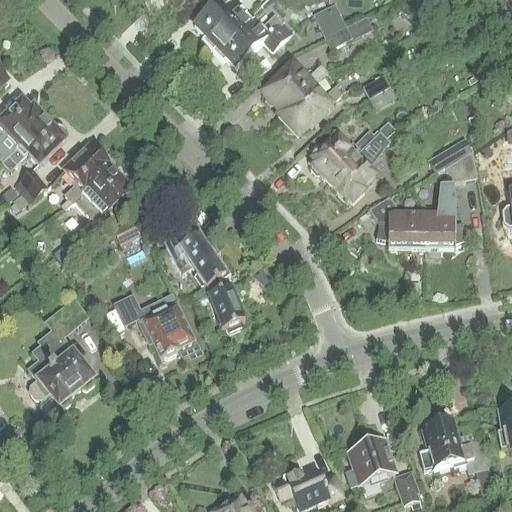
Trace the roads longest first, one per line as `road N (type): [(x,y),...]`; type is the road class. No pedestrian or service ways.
road 1 (residential): [(340,362),(294,258),(53,0)]
road 2 (tertiary): [(340,362),(191,426),(85,511)]
road 3 (tertiary): [(340,362),(511,327)]
